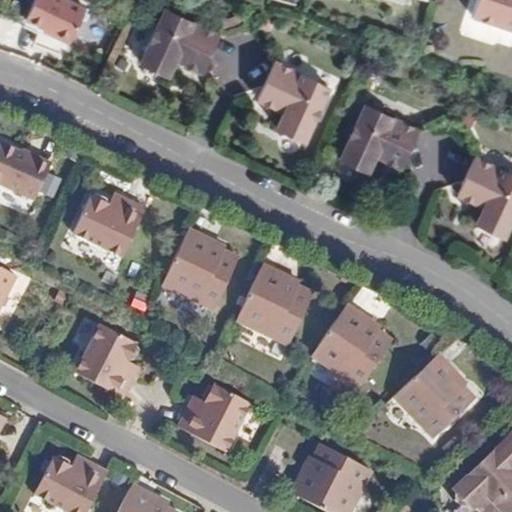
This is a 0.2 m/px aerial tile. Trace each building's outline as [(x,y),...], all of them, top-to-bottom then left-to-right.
[(72,0),(35,0),(27,17),(52,28),(51,31),(71,40),(86,7),(72,0)] [(511,0),(475,0),(470,16),(511,30),(511,0)] [(167,8),(143,59),(172,72),(180,57),(203,67),(219,31),(167,8)] [(275,62),(258,97),(283,108),(277,124),(305,137),(328,85),(275,62)] [(366,104),(342,154),(371,168),(378,153),(402,163),(418,127),(366,104)] [(33,155),(1,140),(0,142),(0,180),(36,197),(54,162),(34,153),(33,155)] [(511,221),(511,170),(477,154),(462,191),(487,203),(481,218),(508,230),(511,221)] [(121,204),(112,198),(107,191),(99,187),(93,191),(76,227),(126,252),(149,206),(126,195),(121,204)] [(116,190),(112,198),(121,204),(126,195),(116,190)] [(190,225),(166,278),(214,301),(236,255),(225,249),(214,245),(217,238),(190,225)] [(214,245),(225,249),(226,242),(217,238),(214,245)] [(267,258),(242,313),(289,334),(312,286),(299,280),(288,275),(290,269),(267,258)] [(0,303),(15,277),(0,268),(0,303)] [(301,275),(290,269),(288,275),(299,280),(301,275)] [(372,314),(351,299),(318,348),(361,378),(392,334),(380,325),(370,319),(372,314)] [(382,320),(372,314),(370,319),(380,325),(382,320)] [(126,368),(132,358),(139,356),(144,346),(140,341),(102,321),(78,367),(126,393),(136,373),(126,368)] [(464,368),(444,346),(401,388),(439,427),(478,391),(469,381),(460,372),(464,368)] [(141,363),(132,358),(126,368),(136,373),(141,363)] [(472,377),(464,368),(460,372),(469,381),(472,377)] [(202,410),(191,404),(182,422),(228,446),(253,402),(215,381),(210,383),(204,391),(208,397),(202,410)] [(198,392),(191,404),(202,410),(208,397),(198,392)] [(511,433),(457,487),(459,490),(458,496),(464,503),(470,502),(474,506),(488,494),(507,511),(510,511),(511,510),(511,433)] [(88,511),(111,467),(89,455),(84,465),(72,459),(71,454),(64,450),(57,454),(38,489),(83,511),(88,511)] [(84,465),(89,455),(78,450),(72,459),(84,465)] [(305,480),(299,477),(286,501),(306,511),(348,511),(364,483),(316,457),(309,470),(305,480)] [(304,468),(299,477),(305,480),(309,470),(304,468)] [(134,483),(119,511),(176,511),(168,508),(158,503),(160,497),(134,483)] [(158,503),(168,508),(170,502),(160,497),(158,503)]
